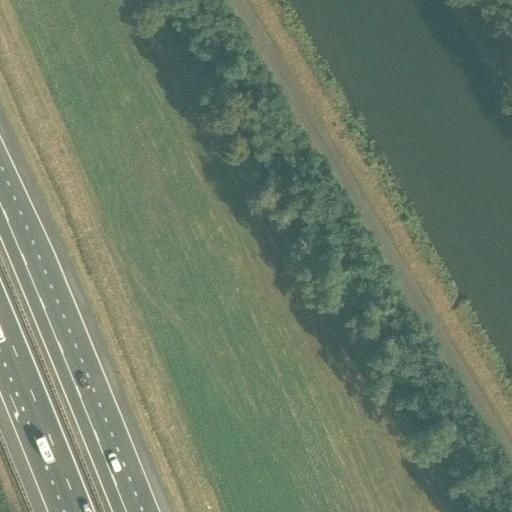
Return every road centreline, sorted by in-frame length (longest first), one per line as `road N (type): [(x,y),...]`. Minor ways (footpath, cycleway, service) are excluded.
road 1 (unclassified): [(511,468),(235,0)]
road 2 (motorway): [(125,511),(0,208)]
road 3 (motorway): [(0,321),(79,511)]
